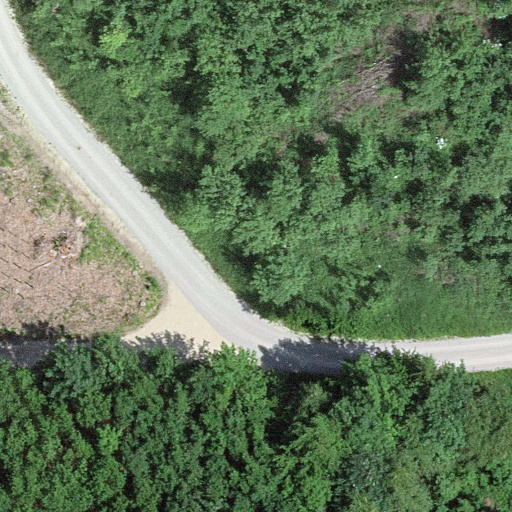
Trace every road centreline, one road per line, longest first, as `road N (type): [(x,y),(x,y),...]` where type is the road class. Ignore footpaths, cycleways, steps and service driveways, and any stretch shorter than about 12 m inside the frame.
road 1 (track): [(0,15),(47,112),(252,348),(453,368),(511,356)]
road 2 (track): [(0,349),(252,348)]
